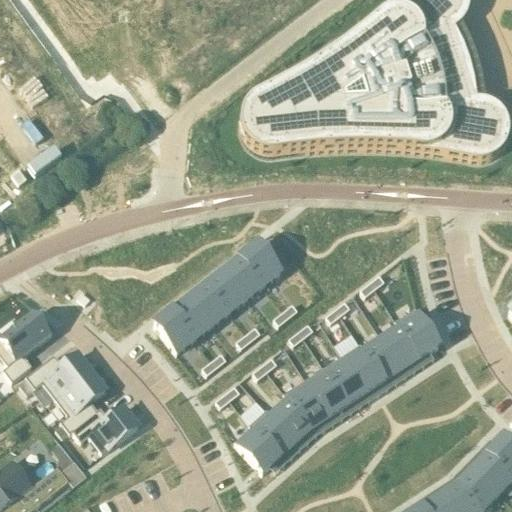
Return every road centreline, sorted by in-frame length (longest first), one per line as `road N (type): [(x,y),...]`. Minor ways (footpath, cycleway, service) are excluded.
road 1 (residential): [(211,511),(140,394),(5,268)]
road 2 (residential): [(277,0),(154,93),(171,211)]
road 3 (residential): [(451,200),(459,270),(485,339),(511,376)]
road 4 (residential): [(5,268),(171,211)]
road 5 (unknown): [(154,93),(92,39),(68,0)]
